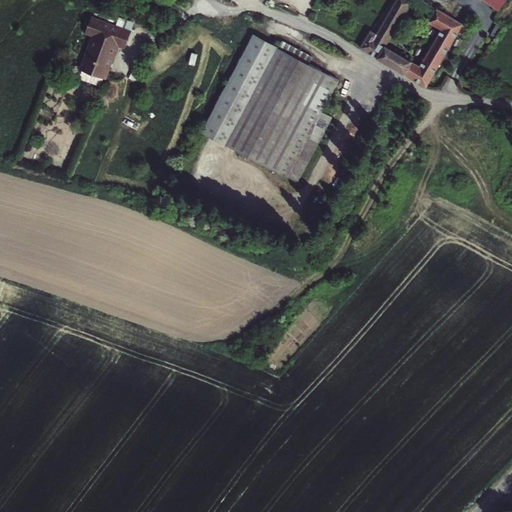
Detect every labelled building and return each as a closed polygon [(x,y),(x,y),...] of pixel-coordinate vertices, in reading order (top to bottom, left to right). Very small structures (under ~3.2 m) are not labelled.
[(484,0),(498,10),(506,0),(395,0),(376,34),(370,31),(360,48),(404,74),(412,79),(426,86),(462,24),(437,8),(429,22),(441,29),(419,67),(411,62),(411,61),(385,46),(410,0),(420,0),(426,3),(428,0),(484,0)] [(104,78),(117,45),(124,48),(130,30),(92,17),(85,34),(93,37),(80,70),(104,78)] [(121,17),(118,23),(132,29),(135,23),(121,17)] [(226,144),(286,176),(321,111),(338,79),(308,63),(311,57),(282,41),(278,47),(254,34),(202,131),(226,144)] [(332,117),(321,111),(286,176),(298,182),(332,117)]
